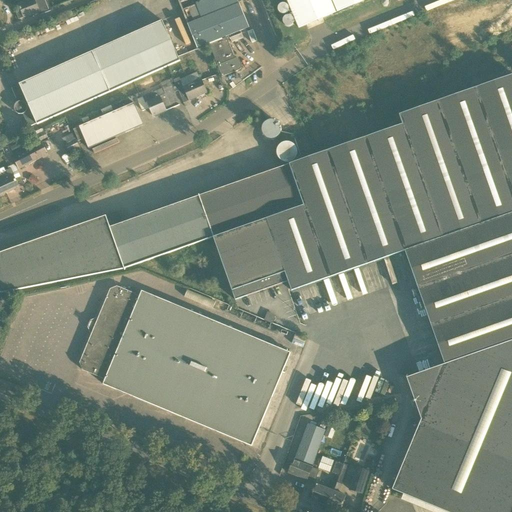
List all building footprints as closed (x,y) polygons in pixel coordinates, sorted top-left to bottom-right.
[(40,16),(49,12),(44,0),(40,0),(36,2),(35,0),(30,0),(18,5),(21,12),(17,14),(19,20),(23,18),(39,12),(40,16)] [(299,28),(365,0),(286,0),(295,19),(299,28)] [(189,24),(187,25),(197,48),(249,28),(240,4),(238,4),(189,24)] [(29,127),(37,124),(37,125),(180,60),(162,20),(19,84),(20,85),(12,89),(17,102),(16,103),(16,104),(15,105),(14,106),(14,107),(14,108),(14,109),(15,111),(16,112),(17,113),(18,114),(19,114),(20,114),(22,114),(23,114),(29,127)] [(236,62),(235,59),(227,38),(209,45),(222,77),(238,71),(239,70),(240,69),(241,68),(242,66),(242,65),(241,63),(241,62),(240,61),(236,62)] [(201,79),(200,80),(197,73),(180,80),(183,87),(189,101),(207,93),(203,84),(201,79)] [(511,511),(511,75),(399,115),(402,125),(123,223),(119,212),(106,217),(106,216),(99,218),(116,270),(124,269),(124,270),(125,270),(124,269),(213,237),(235,300),(287,282),(291,292),(406,251),(446,365),(407,379),(421,419),(392,490),(415,499),(430,492),(437,508),(452,502),(456,511),(471,511),(474,511),(511,511)] [(153,116),(179,105),(174,92),(178,90),(174,80),(173,79),(161,84),(163,89),(138,100),(143,111),(150,108),(153,116)] [(144,125),(134,103),(79,127),(89,149),(144,125)] [(275,121),(259,121),(260,137),(276,137),(275,121)] [(19,169),(32,163),(48,155),(42,142),(13,157),(19,169)] [(294,146),(278,142),(274,159),(290,163),(294,146)] [(17,143),(11,147),(14,153),(20,150),(17,143)] [(0,196),(19,188),(15,179),(10,169),(0,173),(0,196)] [(0,291),(1,293),(116,270),(99,218),(0,253),(0,291)] [(252,446),(259,429),(290,353),(142,291),(140,296),(117,286),(110,289),(97,322),(93,323),(91,327),(93,331),(79,363),(82,370),(105,380),(103,384),(252,446)] [(325,431),(325,430),(308,424),(295,459),(312,465),(321,443),(325,431)] [(320,455),(316,467),(330,472),(334,460),(320,455)] [(307,481),(311,471),(312,468),(293,460),(288,473),(307,481)] [(336,475),(340,477),(344,465),(335,462),(332,474),(336,475)] [(357,467),(353,480),(350,490),(361,494),(369,471),(357,467)] [(337,483),(331,480),(327,489),(316,484),(310,499),(328,506),(337,483)] [(338,493),(341,484),(337,483),(328,506),(340,511),(343,502),(346,496),(338,493)]
